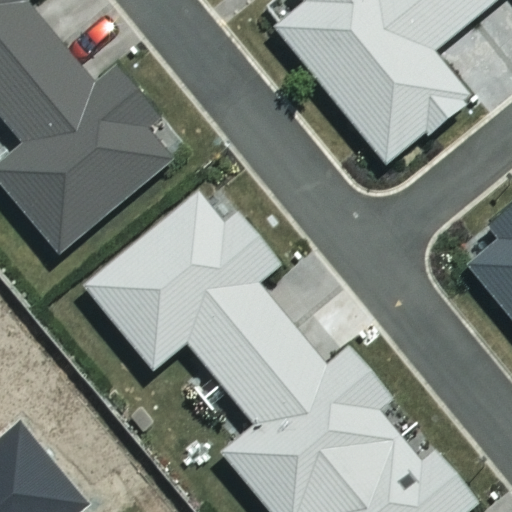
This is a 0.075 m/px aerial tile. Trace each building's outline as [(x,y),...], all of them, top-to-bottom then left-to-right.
[(0,0),(0,97),(59,51),(26,10),(37,0),(0,0)] [(474,26),(452,0),(294,0),(302,9),(271,34),(384,173),(423,141),(427,146),(467,114),(462,109),(469,104),(433,60),(474,26)] [(511,0),(452,0),(474,26),(506,0),(511,0)] [(94,92),(59,51),(0,97),(0,129),(20,153),(0,169),(0,196),(58,264),(172,168),(147,139),(161,127),(115,74),(94,92)] [(216,392),(290,332),(257,293),(280,274),(236,221),(221,233),(196,202),(80,296),(150,381),(184,353),(216,392)] [(511,214),(487,235),(496,247),(465,273),(511,330),(511,214)] [(259,511),(316,511),(399,445),(377,418),(390,408),(348,357),(326,375),(290,332),(216,392),(252,435),(219,462),(259,511)] [(478,511),(435,459),(420,472),(399,445),(316,511),(478,511)]
